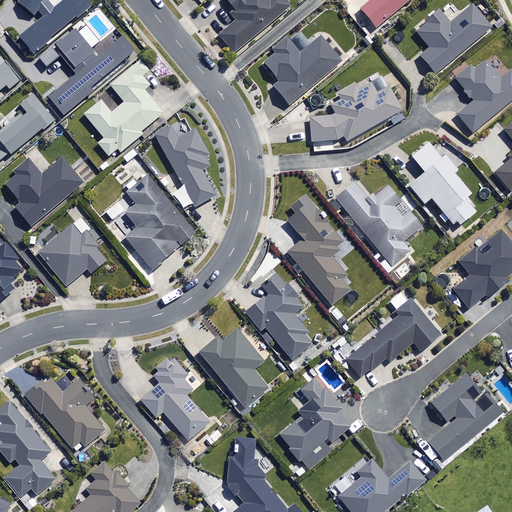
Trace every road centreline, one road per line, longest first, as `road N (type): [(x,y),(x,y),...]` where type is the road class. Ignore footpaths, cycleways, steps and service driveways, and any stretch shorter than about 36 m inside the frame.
road 1 (residential): [(0,347),(53,327),(167,311),(212,279),(238,238),(250,193),(243,136),(221,96),(142,0)]
road 2 (residential): [(511,303),(381,412)]
